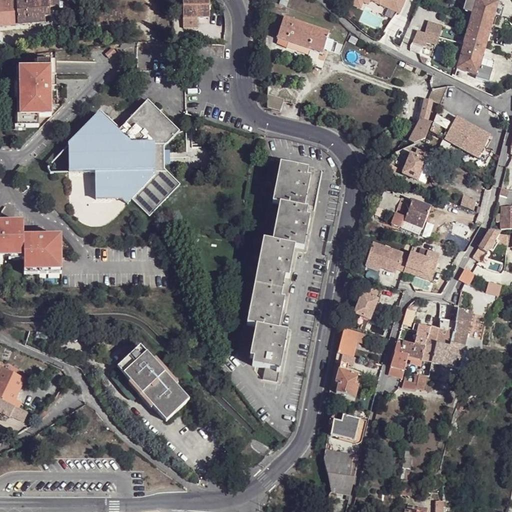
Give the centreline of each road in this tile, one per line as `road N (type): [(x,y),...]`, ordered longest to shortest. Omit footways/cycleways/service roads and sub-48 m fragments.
road 1 (residential): [(254,489),(301,440),(353,175),(337,144),(247,110),(234,0)]
road 2 (residential): [(499,104),(510,122),(485,226),(446,297),(410,299),(404,308),(348,511)]
road 3 (residential): [(499,104),(379,47),(320,0)]
road 4 (residential): [(0,503),(207,503)]
road 5 (residential): [(90,395),(119,435),(207,503)]
